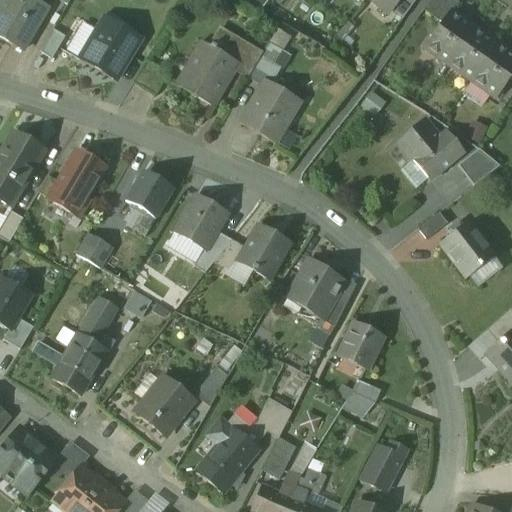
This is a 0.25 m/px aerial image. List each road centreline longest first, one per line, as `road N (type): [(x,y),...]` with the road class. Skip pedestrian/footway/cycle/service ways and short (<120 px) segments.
road 1 (residential): [(0,91),(284,191),(364,246),(418,319),(444,402),(446,479),(434,511)]
road 2 (residential): [(191,511),(0,384)]
